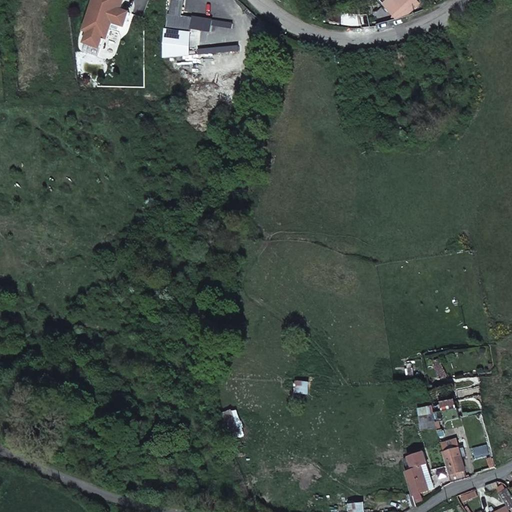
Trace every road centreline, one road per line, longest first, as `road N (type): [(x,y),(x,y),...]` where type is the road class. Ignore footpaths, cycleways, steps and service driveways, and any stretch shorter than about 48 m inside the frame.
road 1 (unclassified): [(256,0),(300,29),(365,39),(403,31),(465,0)]
road 2 (unclassified): [(0,448),(161,511)]
